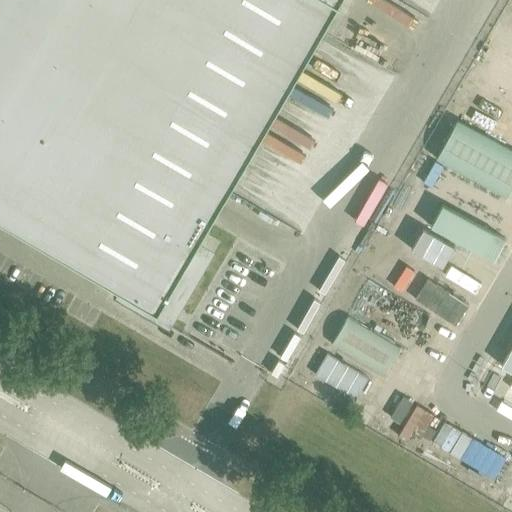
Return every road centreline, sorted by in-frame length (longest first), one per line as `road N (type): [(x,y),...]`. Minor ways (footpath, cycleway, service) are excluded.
road 1 (unclassified): [(204,511),(0,391)]
road 2 (unclassified): [(0,415),(165,511)]
